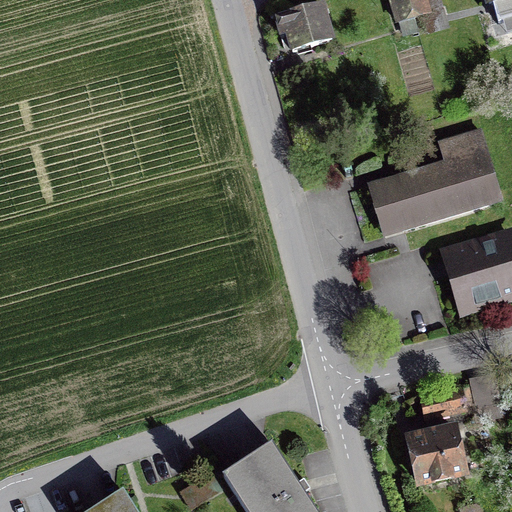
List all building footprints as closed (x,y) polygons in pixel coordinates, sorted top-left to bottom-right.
[(418,34),(414,20),(407,0),(388,0),(396,25),(399,24),(403,38),(418,34)] [(407,0),(414,20),(422,17),(427,35),(449,29),(440,0),(407,0)] [(511,0),(483,0),(486,7),(493,5),(498,24),(503,22),(506,34),(511,32),(511,0)] [(330,43),(320,8),(274,21),(277,30),(279,39),(287,36),(291,54),(330,43)] [(438,142),(443,161),(367,184),(376,212),(384,238),(503,203),(481,129),(438,142)] [(511,228),(439,250),(453,298),(460,320),(511,304),(511,228)] [(468,382),(474,411),(500,405),(493,377),(468,382)] [(420,401),(424,421),(465,412),(463,406),(471,404),(468,390),(420,401)] [(473,413),(476,425),(499,419),(496,408),(473,413)] [(429,437),(408,442),(418,487),(463,476),(453,432),(429,437)] [(221,478),(242,511),(313,511),(299,490),(270,446),(221,478)] [(133,511),(122,493),(93,511),(133,511)]
